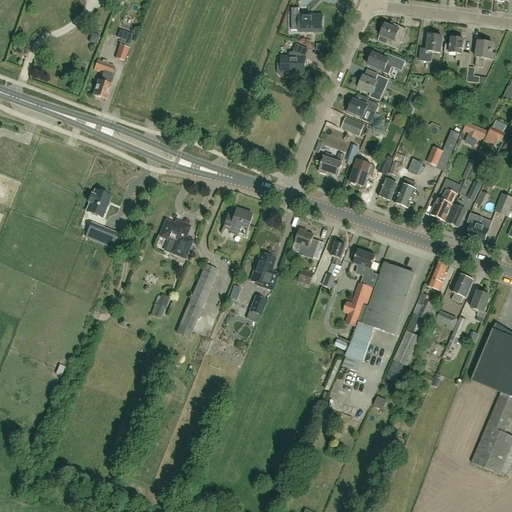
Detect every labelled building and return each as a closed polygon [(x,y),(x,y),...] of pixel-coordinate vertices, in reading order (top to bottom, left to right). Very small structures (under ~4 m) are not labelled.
[(292,19),(292,32),(299,32),(323,32),(323,16),(299,16),(299,19),(292,19)] [(398,51),(402,40),(397,37),(399,31),(385,25),(379,41),(379,43),(398,51)] [(133,36),(120,32),(117,38),(130,43),(133,36)] [(440,54),(442,38),(428,36),(427,50),(421,49),(419,61),(431,62),(432,53),(440,54)] [(444,52),(449,53),(456,54),(455,60),(460,61),(459,68),(468,69),(469,68),(471,54),(462,53),(464,41),(451,39),(450,46),(445,45),(444,52)] [(491,61),(494,45),(479,42),(476,59),(477,59),(476,67),(483,69),(485,60),(491,61)] [(129,49),(120,46),(119,46),(115,59),(124,62),(129,49)] [(281,58),(281,65),(278,65),(278,72),(279,75),(280,76),(283,77),(290,77),(290,74),(305,74),(305,58),(296,58),(296,54),(289,54),(289,58),(281,58)] [(389,75),(392,68),(402,73),(406,63),(390,56),(388,61),(373,54),(368,66),(389,75)] [(105,101),(111,85),(109,85),(111,78),(114,67),(107,65),(108,63),(103,61),(97,59),(94,70),(100,72),(100,71),(104,72),(101,82),(98,81),(93,96),(105,101)] [(466,83),(479,84),(484,85),(487,79),(480,78),(474,77),(475,69),(469,68),(468,69),(466,83)] [(358,90),(370,95),(369,98),(379,102),(383,91),(387,81),(377,77),(375,83),(363,77),(358,90)] [(375,115),(378,106),(367,102),(365,106),(353,101),(351,106),(350,105),(346,114),(355,118),(355,116),(362,119),(361,119),(370,123),(374,114),(375,115)] [(364,126),(346,118),(341,130),(359,137),(364,126)] [(496,121),(493,128),(492,127),(484,142),(494,147),(497,140),(502,142),(506,134),(503,133),(507,126),(496,121)] [(487,132),(467,123),(463,131),(469,133),(468,136),(477,140),(478,138),(484,140),(487,132)] [(459,170),(469,152),(460,146),(450,164),(459,170)] [(433,148),(426,163),(437,168),(437,167),(445,170),(450,159),(445,157),(442,156),(443,153),(433,148)] [(390,160),(393,152),(384,149),(381,156),(376,169),(383,171),(388,159),(390,160)] [(337,177),(344,156),(339,154),(336,162),(331,161),(333,156),(326,154),(325,159),(323,158),(319,172),(320,172),(319,174),(325,176),(326,174),(337,177)] [(396,154),(393,162),(389,174),(396,177),(400,165),(402,165),(405,157),(396,154)] [(354,169),(350,184),(363,188),(368,174),(370,168),(374,169),(376,161),(373,160),(359,156),(354,169)] [(192,168),(194,162),(181,159),(180,165),(192,168)] [(469,174),(474,162),(471,160),(465,173),(469,174)] [(390,202),(398,183),(386,178),(378,197),(390,202)] [(414,195),(416,191),(413,190),(415,184),(405,180),(403,186),(402,186),(401,190),(399,190),(396,197),(398,198),(395,204),(408,209),(410,203),(412,203),(415,196),(414,195)] [(438,200),(430,215),(444,222),(457,195),(461,187),(447,181),(438,200)] [(474,203),(476,198),(482,186),(475,183),(466,199),(474,203)] [(98,215),(102,216),(109,196),(104,194),(104,193),(100,191),(99,192),(94,191),(93,194),(90,194),(88,201),(91,202),(87,212),(90,212),(90,213),(98,216),(98,215)] [(511,204),(511,198),(502,194),(495,212),(507,217),(511,204)] [(463,218),(466,212),(461,209),(463,204),(458,201),(455,206),(447,224),(458,229),(463,219),(463,218)] [(236,236),(238,234),(239,234),(241,228),(247,230),(252,215),(237,209),(233,219),(228,217),(229,215),(228,215),(223,228),(229,231),(229,234),(236,236)] [(471,224),(466,238),(474,240),(484,244),(489,230),(492,222),(490,221),(482,218),(471,214),(468,223),(471,224)] [(166,249),(166,251),(167,252),(185,259),(191,244),(183,241),(189,228),(180,224),(179,227),(174,225),(173,224),(169,222),(167,222),(166,222),(160,237),(169,240),(166,249)] [(85,237),(98,243),(103,229),(91,224),(85,237)] [(300,229),(295,243),(302,246),(299,255),(313,260),(319,242),(313,240),(314,236),(306,233),(307,232),(300,229)] [(342,260),(346,247),(335,243),(331,256),(335,258),(332,264),(339,267),(341,260),(342,260)] [(378,276),(372,274),(373,271),(371,270),(372,269),(373,269),(374,266),(373,265),(376,257),(365,253),(365,252),(360,250),(360,252),(358,251),(353,265),(360,267),(357,273),(362,275),(362,276),(364,277),(361,284),(374,288),(378,276)] [(279,274),(271,271),(275,260),(260,254),(251,281),(250,283),(257,285),(256,286),(273,292),(278,279),(279,274)] [(393,335),(414,274),(385,264),(364,325),(358,323),(353,339),(344,357),(363,363),(374,329),(393,335)] [(441,284),(447,268),(438,264),(431,280),(431,281),(428,287),(433,289),(433,290),(439,292),(442,285),(441,284)] [(192,332),(218,272),(205,266),(179,327),(192,332)] [(302,270),(298,281),(310,286),(314,275),(302,270)] [(332,290),(336,279),(326,275),(322,286),(332,290)] [(465,299),(473,281),(459,275),(452,293),(455,294),(452,300),(461,304),(464,298),(465,299)] [(359,284),(352,304),(347,302),(343,313),(348,315),(345,324),(356,328),(364,304),(368,306),(374,289),(359,284)] [(484,313),(490,296),(478,292),(471,309),(479,312),(477,316),(478,317),(476,321),(483,323),(486,314),(484,313)] [(249,312),(261,317),(268,301),(255,296),(249,312)] [(423,326),(426,321),(433,305),(425,301),(418,317),(413,315),(406,331),(407,332),(393,361),(407,367),(420,338),(413,335),(418,324),(423,326)] [(454,331),(459,321),(441,314),(436,324),(442,326),(443,324),(447,326),(446,328),(454,331)] [(460,318),(459,321),(454,331),(446,350),(453,353),(455,350),(456,350),(460,340),(459,340),(467,321),(460,318)] [(471,381),(499,393),(511,398),(511,333),(495,323),(495,324),(496,325),(493,330),(491,329),(493,330),(471,381)] [(346,352),(349,345),(337,340),(334,347),(346,352)] [(242,369),(247,358),(215,345),(210,356),(242,369)] [(400,378),(404,368),(393,363),(388,373),(389,373),(387,377),(394,380),(396,376),(400,378)] [(421,382),(429,387),(434,379),(425,374),(421,382)] [(446,391),(451,381),(444,377),(439,387),(446,391)] [(346,392),(348,381),(340,380),(338,391),(346,392)] [(511,437),(505,434),(511,418),(511,399),(501,395),(472,464),(499,475),(511,444),(511,437)]
